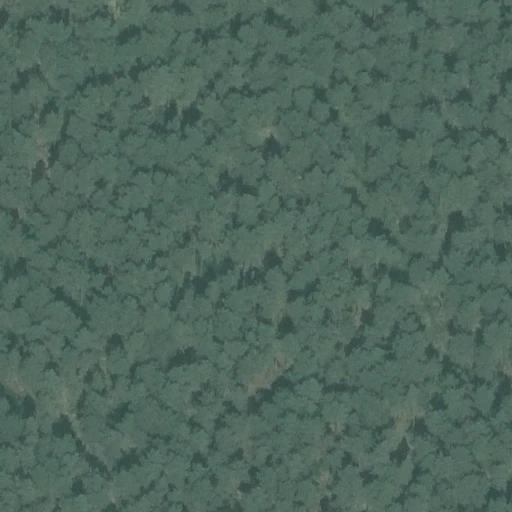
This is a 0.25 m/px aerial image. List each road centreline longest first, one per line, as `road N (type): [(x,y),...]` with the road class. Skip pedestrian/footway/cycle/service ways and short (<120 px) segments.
road 1 (track): [(511,498),(295,16)]
road 2 (track): [(511,310),(66,511)]
road 3 (track): [(116,511),(0,252)]
road 4 (track): [(127,89),(334,0)]
road 5 (track): [(0,145),(127,89)]
road 6 (track): [(127,89),(213,0)]
